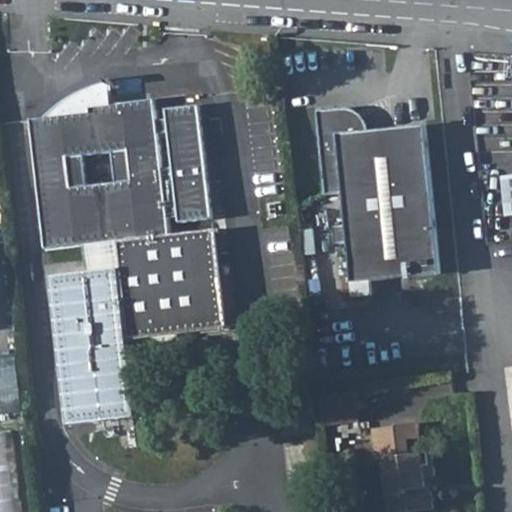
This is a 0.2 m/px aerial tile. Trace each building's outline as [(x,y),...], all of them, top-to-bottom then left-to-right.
[(66,115),(34,118),(48,249),(119,242),(122,270),(53,277),(69,426),(137,419),(128,342),(205,334),(194,233),(174,235),(172,217),(182,216),(182,221),(218,218),(206,101),(170,105),(171,116),(161,117),(159,99),(94,106),(94,112),(66,115)] [(67,109),(66,115),(94,112),(94,106),(94,100),(81,102),(75,104),(67,109)] [(374,143),(373,134),(371,128),(368,121),(360,115),(351,112),(321,114),(329,197),(345,196),(348,229),(337,229),(339,247),(350,246),(355,286),(444,279),(430,130),(397,132),(398,141),(374,143)] [(397,132),(373,134),(374,143),(398,141),(397,132)] [(194,233),(205,334),(231,331),(220,231),(194,233)] [(3,411),(23,410),(22,375),(1,376),(3,411)] [(328,425),(363,421),(359,389),(324,393),(328,425)] [(376,434),(377,445),(378,465),(386,464),(391,511),(435,511),(435,496),(429,490),(428,479),(438,478),(435,454),(411,456),(410,446),(423,444),(421,429),(376,434)] [(25,511),(20,430),(0,431),(0,511),(25,511)]
